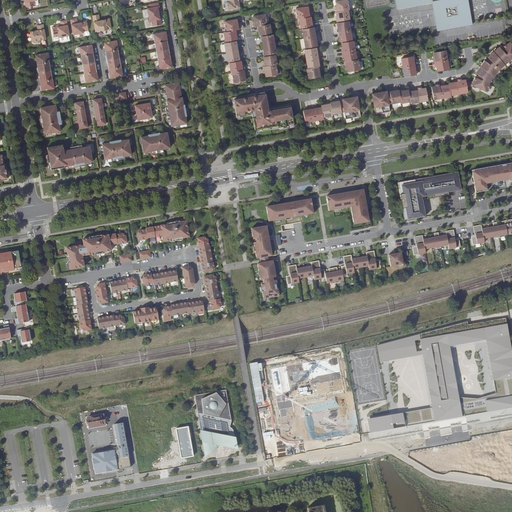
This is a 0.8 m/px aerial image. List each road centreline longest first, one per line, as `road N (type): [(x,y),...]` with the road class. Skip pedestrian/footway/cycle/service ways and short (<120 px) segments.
road 1 (secondary): [(35,211),(374,150)]
road 2 (tertiary): [(61,498),(379,442)]
road 3 (residential): [(167,0),(180,73),(15,104)]
road 4 (residential): [(88,274),(94,310),(201,290),(194,255)]
road 5 (residential): [(337,91),(299,98),(280,84),(258,88),(245,17)]
road 6 (residential): [(379,442),(434,476),(511,487)]
road 7 (tertiary): [(379,442),(511,419)]
